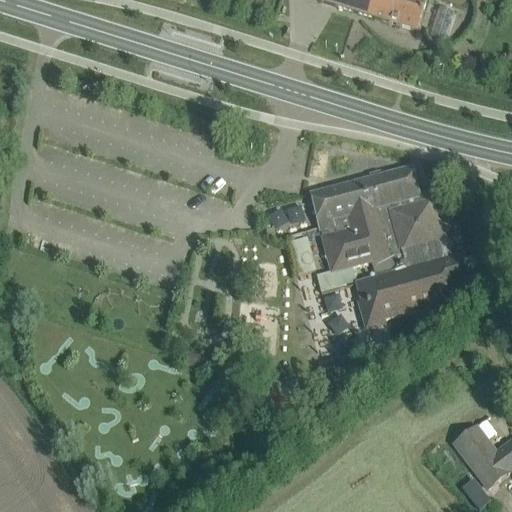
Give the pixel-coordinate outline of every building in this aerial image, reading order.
[(309,0),(417,33),(426,2),(418,0),(309,0)] [(321,234),(324,233),(326,240),(323,241),(331,274),(332,275),(372,264),(376,281),(357,287),(362,305),(378,301),(384,323),(462,302),(459,288),(471,285),(463,257),(458,239),(446,243),(441,227),(436,225),(432,207),(435,203),(432,195),(417,195),(411,171),(311,197),(321,234)] [(315,273),(307,241),(289,245),(298,278),(315,273)] [(337,291),(332,275),(331,274),(316,278),(320,295),(337,291)] [(511,446),(511,445),(496,456),(476,430),(454,447),(488,492),(511,473),(511,446)]
